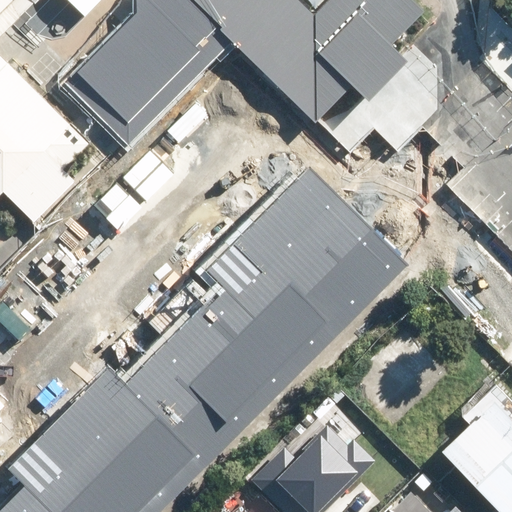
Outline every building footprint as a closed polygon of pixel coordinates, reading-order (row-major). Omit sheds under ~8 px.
[(0,0),(0,197),(29,225),(72,179),(62,171),(87,144),(104,163),(206,65),(229,42),(189,0),(128,0),(129,13),(71,69),(125,123),(108,138),(80,110),(66,124),(0,60),(0,36),(37,0),(61,0),(83,21),(103,0),(0,0)] [(189,0),(229,42),(309,123),(346,86),(361,102),(399,62),(383,47),(416,12),(404,0),(189,0)] [(338,201),(313,174),(32,442),(22,453),(0,476),(0,511),(154,511),(405,262),(370,234),(338,201)] [(443,353),(412,321),(348,384),(365,401),(390,376),(405,391),(443,353)] [(471,337),(450,360),(481,389),(502,365),(471,337)] [(505,511),(511,505),(511,405),(490,383),(456,417),(461,423),(433,451),(491,511),(505,511)] [(286,447),(252,479),(285,511),(323,511),(375,460),(355,441),(348,447),(330,428),(298,458),(286,447)] [(455,511),(449,506),(443,511),(420,511),(401,494),(384,511),(455,511)]
